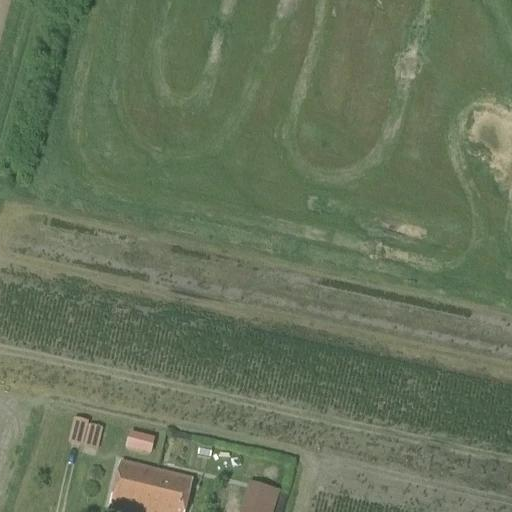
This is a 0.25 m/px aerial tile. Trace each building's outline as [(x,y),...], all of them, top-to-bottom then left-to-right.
[(88,427),(83,448),(96,452),(102,430),(88,427)] [(154,440),(129,434),(125,450),(150,456),(154,440)] [(114,511),(147,511),(158,472),(122,464),(111,511),(114,511)] [(158,472),(147,511),(185,511),(193,481),(158,472)] [(273,511),(280,492),(248,482),(239,511),(273,511)]
